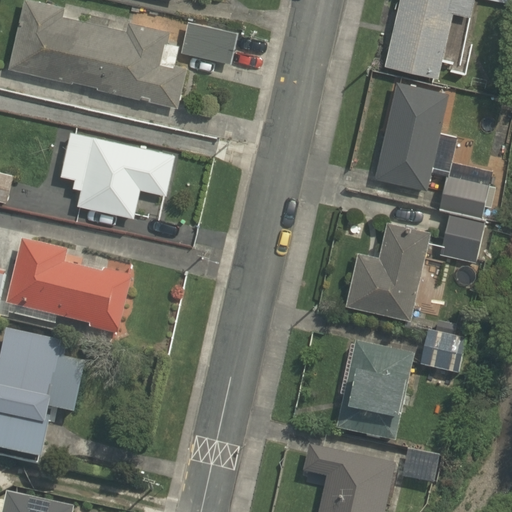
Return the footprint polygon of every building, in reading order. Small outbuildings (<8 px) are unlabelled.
[(26,0),(10,69),(179,108),(188,69),(176,66),(181,47),(168,44),(171,31),(129,22),(127,31),(65,17),(67,8),(34,0),(26,0)] [(386,66),(439,78),(454,12),(472,17),(476,0),(400,0),(385,66),(386,66)] [(183,52),(232,63),(238,34),(190,23),(183,52)] [(376,179),(427,191),(451,90),(400,78),(376,179)] [(493,133),(511,136),(511,111),(498,109),(493,133)] [(79,206),(135,218),(141,190),(168,196),(178,155),(72,131),(62,176),(75,178),(73,188),(82,190),(79,206)] [(449,214),(487,221),(497,173),(450,163),(440,212),(449,214)] [(0,201),(7,203),(14,176),(0,171),(0,201)] [(478,262),(487,221),(449,214),(441,254),(441,255),(478,262)] [(346,305),(412,321),(433,231),(388,220),(379,256),(359,251),(346,305)] [(69,253),(22,242),(7,306),(103,330),(120,334),(121,330),(132,282),(66,265),(69,253)] [(455,336),(457,327),(439,323),(437,333),(455,336)] [(77,412),(87,362),(65,358),(68,341),(7,329),(1,358),(0,357),(0,451),(43,460),(52,418),(50,418),(52,408),(77,412)] [(460,375),(467,340),(429,332),(422,366),(460,375)] [(337,431),(397,444),(416,355),(356,342),(337,431)] [(319,511),(386,511),(394,476),(424,482),(429,460),(396,453),(394,463),(308,444),(302,475),(326,480),(319,511)] [(74,511),(76,509),(74,509),(8,494),(3,511),(74,511)]
